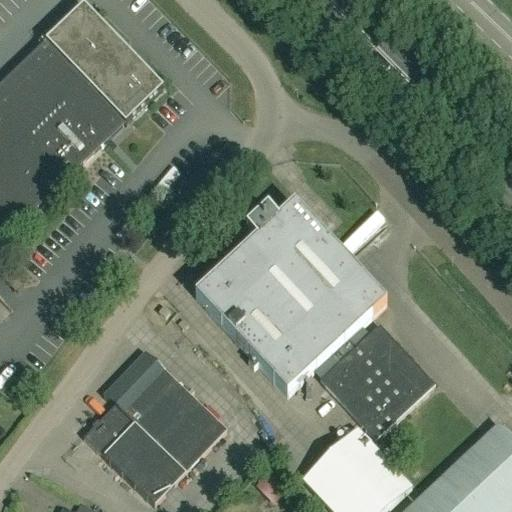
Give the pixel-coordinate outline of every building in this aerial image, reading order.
[(0,244),(49,197),(123,126),(125,128),(163,92),(85,11),(0,92),(0,244)] [(351,357),(343,349),(387,308),(295,208),(279,223),(268,213),(247,232),(257,243),(196,301),(253,362),(249,366),(254,373),(259,369),(288,400),(332,359),(340,367),(351,357)] [(351,357),(340,367),(321,385),(376,445),(435,390),(380,330),(351,357)] [(155,510),(227,435),(146,357),(105,400),(115,411),(85,442),(155,510)] [(410,511),(511,511),(511,442),(499,429),(410,511)] [(357,433),(303,484),(329,511),(390,511),(412,492),(357,433)] [(272,475),(260,487),(282,509),(295,496),(272,475)]
